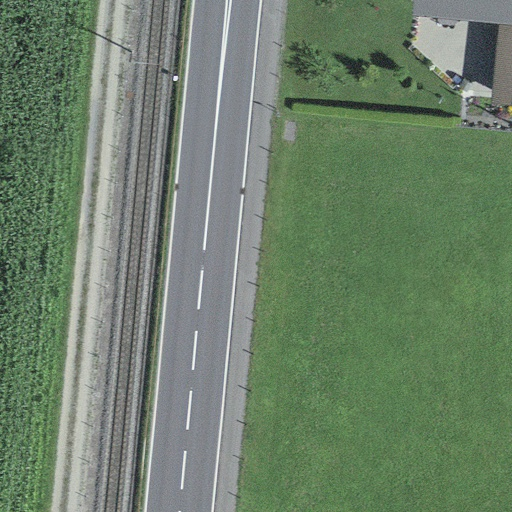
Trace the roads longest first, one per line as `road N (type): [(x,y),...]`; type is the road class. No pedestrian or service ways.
road 1 (track): [(108,0),(58,511)]
road 2 (secondary): [(230,0),(181,511)]
